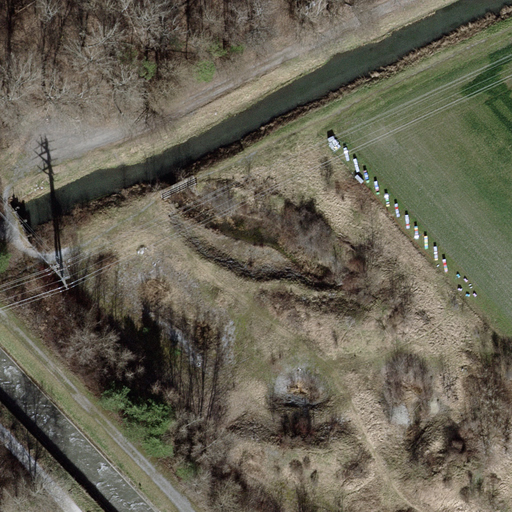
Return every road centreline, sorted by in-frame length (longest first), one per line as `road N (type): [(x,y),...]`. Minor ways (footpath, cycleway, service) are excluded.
road 1 (track): [(388,0),(14,170)]
road 2 (track): [(190,511),(0,308)]
